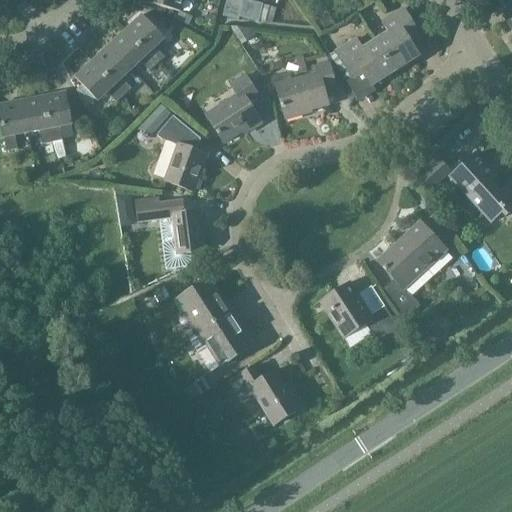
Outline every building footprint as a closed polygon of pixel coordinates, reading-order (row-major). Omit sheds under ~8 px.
[(196,0),(140,0),(140,1),(181,12),(184,1),(196,4),(196,0)] [(226,0),(222,17),(238,21),(239,18),(243,0),(226,0)] [(392,34),(378,42),(396,72),(419,58),(411,44),(422,37),(405,10),(385,23),(392,34)] [(511,11),(503,18),(511,31),(511,11)] [(180,13),(177,21),(187,26),(191,18),(180,13)] [(143,18),(126,34),(157,68),(165,61),(156,50),(165,42),(143,18)] [(251,29),(229,27),(241,45),(256,36),(251,29)] [(157,68),(126,34),(109,49),(131,74),(140,66),(149,76),(157,68)] [(372,87),(396,72),(378,42),(363,51),(357,41),(337,54),(353,80),(364,73),(372,87)] [(131,74),(109,49),(93,64),(125,98),(132,92),(123,82),(131,74)] [(271,79),(269,82),(271,88),(277,87),(286,118),(287,120),(303,116),(302,113),(326,107),(321,87),(340,81),(334,73),(328,74),(325,61),(309,65),(312,77),(289,83),(287,77),(284,75),(271,79)] [(125,98),(93,64),(75,80),(98,105),(108,95),(117,105),(125,98)] [(237,97),(207,116),(224,144),(260,121),(248,104),(258,98),(244,77),(230,86),(237,97)] [(66,96),(44,100),(52,146),(62,144),(60,130),(72,128),(66,96)] [(52,146),(44,100),(21,104),(27,137),(40,135),(42,148),(52,146)] [(27,137),(21,104),(0,107),(0,117),(6,154),(17,152),(14,139),(27,137)] [(160,108),(142,128),(151,135),(168,116),(160,108)] [(157,139),(177,146),(165,183),(194,193),(208,154),(196,150),(200,139),(172,116),(157,139)] [(476,157),(451,179),(493,224),(505,213),(508,216),(511,212),(511,184),(501,195),(492,186),(498,180),(476,157)] [(439,161),(419,180),(430,192),(450,172),(439,161)] [(118,197),(115,197),(118,213),(133,210),(130,195),(130,191),(117,192),(118,197)] [(191,254),(206,252),(200,211),(184,214),(183,201),(159,205),(158,199),(136,202),(139,224),(160,221),(161,221),(161,220),(174,218),(177,243),(175,243),(164,244),(167,271),(188,268),(192,263),(191,254)] [(160,221),(164,244),(175,243),(172,219),(161,221),(160,221)] [(378,263),(391,278),(394,280),(384,289),(405,320),(420,306),(406,290),(447,253),(421,224),(378,263)] [(190,326),(197,337),(234,313),(227,302),(224,304),(209,281),(179,301),(193,323),(190,326)] [(350,284),(321,303),(345,341),(366,327),(377,344),(399,330),(385,309),(371,318),(350,284)] [(234,313),(197,337),(204,348),(207,345),(222,367),(253,347),(239,326),(241,324),(234,313)] [(253,369),(230,383),(243,403),(254,396),(274,427),(301,410),(276,371),(261,381),(253,369)] [(193,387),(183,393),(190,404),(200,397),(193,387)] [(200,399),(198,410),(207,412),(209,401),(200,399)]
